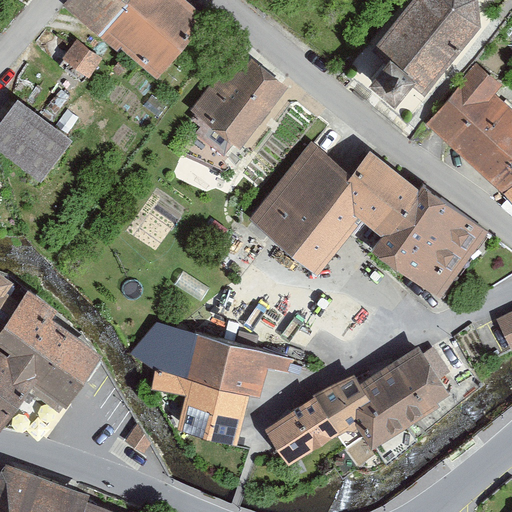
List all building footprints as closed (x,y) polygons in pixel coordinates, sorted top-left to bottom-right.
[(206,15),(187,0),(70,0),(68,3),(157,75),(206,15)] [(413,0),(372,51),(387,63),(370,84),(396,106),(413,85),(426,95),(482,26),(479,0),(413,0)] [(106,64),(77,45),(61,68),(91,88),(106,64)] [(291,89),(242,51),(190,117),(239,156),(291,89)] [(476,64),(426,124),(505,193),(511,201),(511,109),(496,94),(504,84),(476,64)] [(72,140),(20,102),(0,128),(0,156),(40,186),(72,140)] [(361,216),(387,235),(376,249),(438,296),(488,232),(425,184),(421,190),(370,151),(353,173),(311,141),(250,221),(317,273),(361,216)] [(0,432),(11,422),(39,438),(48,427),(52,422),(61,410),(73,392),(95,360),(99,353),(0,273),(0,432)] [(511,311),(497,319),(511,349),(511,311)] [(293,374),(296,362),(192,335),(191,339),(158,326),(136,355),(141,365),(165,371),(157,391),(189,398),(179,433),(238,447),(250,399),(263,400),(271,369),(293,374)] [(363,387),(354,374),(316,395),(266,428),(290,466),(341,433),(358,430),(373,449),(450,395),(421,350),(363,387)] [(152,447),(139,422),(126,440),(147,455),(152,447)] [(91,495),(10,464),(2,470),(0,475),(0,511),(115,511),(89,502),(91,495)]
